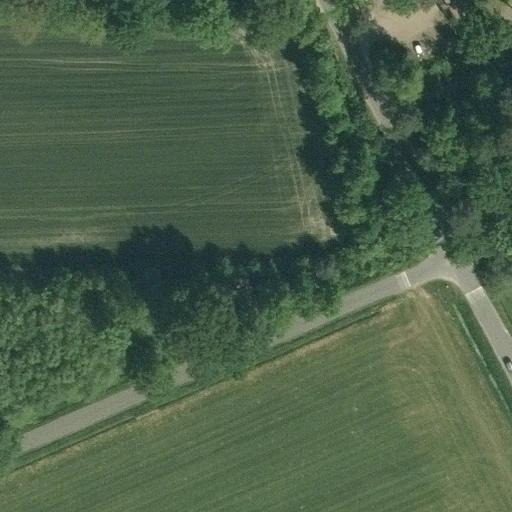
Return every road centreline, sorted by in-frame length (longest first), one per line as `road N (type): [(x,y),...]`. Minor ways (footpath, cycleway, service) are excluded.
road 1 (unclassified): [(0,455),(457,257)]
road 2 (unclassified): [(457,257),(325,0)]
road 3 (unclassified): [(511,365),(457,257)]
